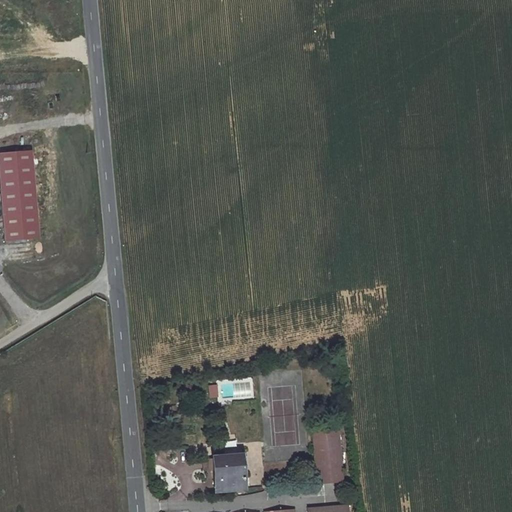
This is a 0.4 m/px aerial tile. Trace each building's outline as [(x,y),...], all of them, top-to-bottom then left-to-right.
[(32,152),(0,154),(0,168),(5,239),(38,237),(32,152)] [(342,481),(338,429),(312,432),(316,483),(342,481)] [(238,448),(223,449),(224,456),(239,455),(238,448)] [(244,489),(241,454),(239,455),(224,456),(212,457),(212,459),(213,468),(214,479),(218,479),(219,491),(244,489)] [(203,460),(204,469),(213,468),(212,459),(203,460)]
